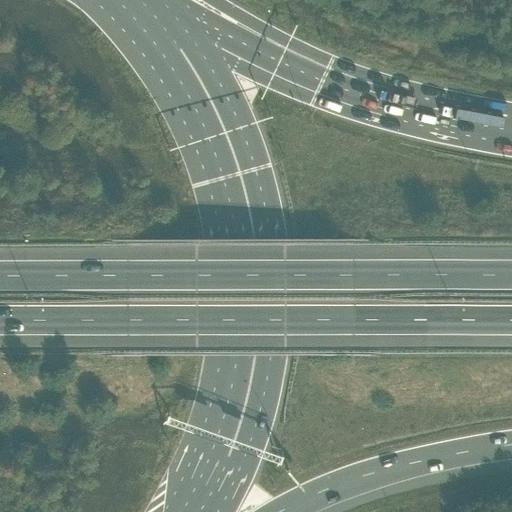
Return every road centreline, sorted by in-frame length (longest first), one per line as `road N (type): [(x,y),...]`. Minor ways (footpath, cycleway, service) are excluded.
road 1 (trunk): [(199,511),(246,396),(257,262),(238,172),(204,92),(180,51),(128,11)]
road 2 (motorway): [(511,276),(0,275)]
road 3 (motorway): [(0,321),(511,320)]
road 4 (motorway): [(511,138),(348,98),(205,31),(128,11)]
road 5 (motorway): [(281,511),(368,475),(511,444)]
